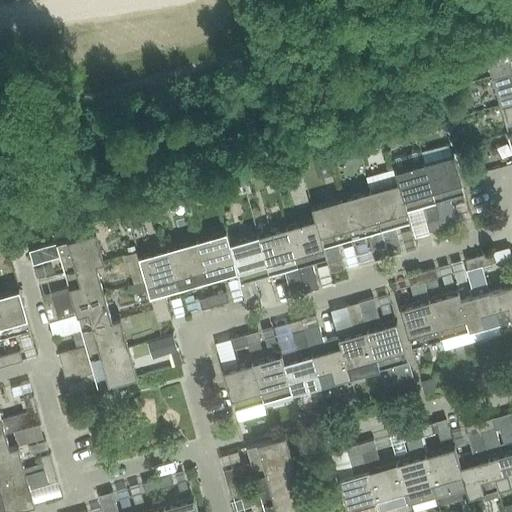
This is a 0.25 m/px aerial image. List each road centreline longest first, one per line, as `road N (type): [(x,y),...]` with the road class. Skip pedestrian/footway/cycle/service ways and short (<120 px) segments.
road 1 (residential): [(207,449),(184,340),(322,301),(511,228)]
road 2 (residential): [(323,442),(440,408),(469,413),(511,401)]
road 3 (residential): [(72,486),(207,449)]
road 4 (residential): [(0,17),(136,0)]
road 5 (residential): [(72,486),(44,394),(46,361)]
